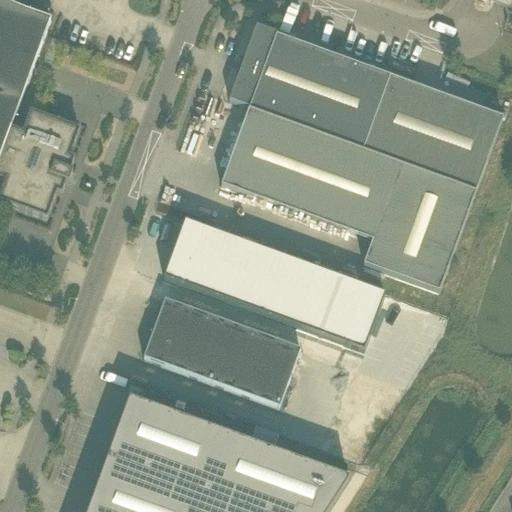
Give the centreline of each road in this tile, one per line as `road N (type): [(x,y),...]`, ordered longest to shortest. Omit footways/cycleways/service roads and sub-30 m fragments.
road 1 (unclassified): [(9,511),(198,0)]
road 2 (unclassified): [(315,0),(446,46)]
